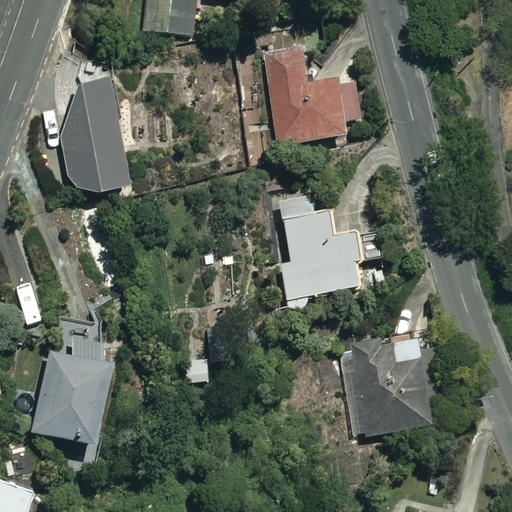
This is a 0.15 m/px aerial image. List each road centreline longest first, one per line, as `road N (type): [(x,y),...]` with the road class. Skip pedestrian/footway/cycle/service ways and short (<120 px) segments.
road 1 (tertiary): [(511,421),(462,298),(383,0)]
road 2 (tertiary): [(44,0),(0,123)]
